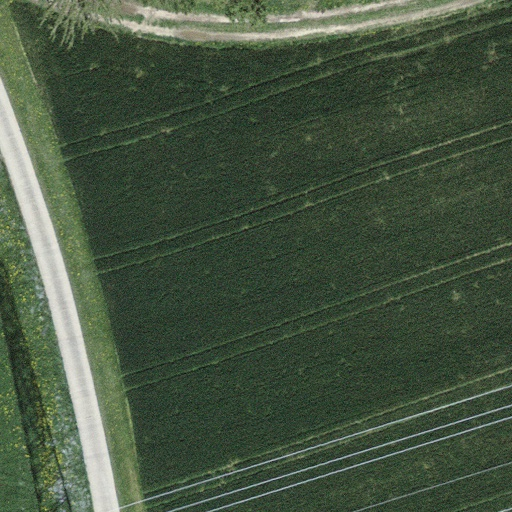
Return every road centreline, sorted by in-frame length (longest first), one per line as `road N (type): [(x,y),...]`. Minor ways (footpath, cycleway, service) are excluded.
road 1 (track): [(39,0),(103,28),(289,37),(483,0)]
road 2 (track): [(92,511),(54,296),(0,153)]
